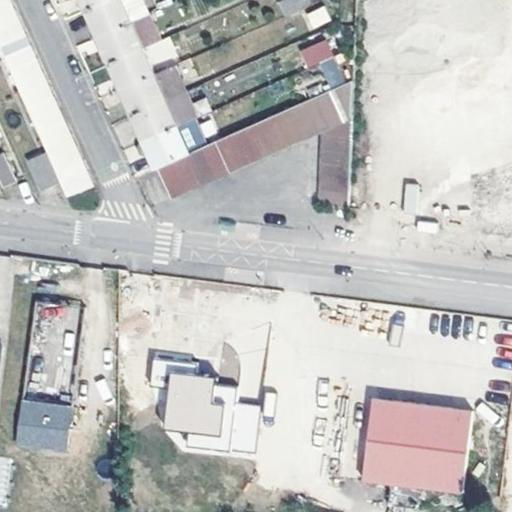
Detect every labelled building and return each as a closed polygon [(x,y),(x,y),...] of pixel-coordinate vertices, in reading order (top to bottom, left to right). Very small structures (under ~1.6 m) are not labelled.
[(0,0),(0,15),(16,9),(11,0),(0,0)] [(82,0),(86,10),(109,0),(82,0)] [(121,0),(109,0),(86,10),(98,37),(131,22),(121,0)] [(312,4),(310,0),(284,0),(281,2),(287,15),(312,4)] [(327,5),(309,14),(315,27),(333,19),(327,5)] [(0,31),(21,22),(16,9),(0,15),(0,31)] [(27,34),(21,22),(0,31),(0,42),(1,46),(27,34)] [(131,22),(98,37),(110,63),(143,48),(131,22)] [(33,47),(27,34),(1,46),(7,58),(33,47)] [(336,57),(328,39),(302,51),(310,69),(336,57)] [(38,60),(33,47),(7,58),(13,71),(38,60)] [(118,91),(122,90),(155,75),(143,48),(110,63),(118,80),(114,82),(118,91)] [(44,73),(38,60),(13,71),(18,84),(44,73)] [(122,90),(133,116),(183,94),(171,68),(155,75),(122,90)] [(50,85),(44,73),(18,84),(24,96),(50,85)] [(355,80),(293,108),(305,138),(326,129),(326,133),(353,134),(355,80)] [(55,98),(50,85),(24,96),(30,109),(55,98)] [(183,94),(133,116),(145,142),(178,128),(196,120),(183,94)] [(61,111),(55,98),(30,109),(35,122),(61,111)] [(278,115),(291,145),(305,138),(293,108),(278,115)] [(67,124),(61,111),(35,122),(41,135),(67,124)] [(263,122),(276,152),(291,145),(278,115),(263,122)] [(249,128),(261,158),(276,152),(263,122),(249,128)] [(72,136),(67,124),(41,135),(46,147),(72,136)] [(178,128),(145,142),(157,169),(160,168),(175,161),(189,155),(178,128)] [(234,135),(246,165),(261,158),(249,128),(234,135)] [(325,147),(353,149),(353,134),(326,133),(325,147)] [(219,141),(232,171),(246,165),(234,135),(219,141)] [(78,149),(72,136),(46,147),(51,156),(52,160),(78,149)] [(204,148),(217,177),(232,171),(219,141),(204,148)] [(325,162),(352,164),(353,149),(325,147),(325,162)] [(189,155),(202,184),(217,177),(204,148),(189,155)] [(84,162),(78,149),(52,160),(58,173),(84,162)] [(19,179),(6,150),(0,152),(0,173),(5,184),(19,179)] [(175,161),(187,191),(202,184),(189,155),(175,161)] [(62,182),(58,173),(52,160),(51,156),(33,164),(44,190),(62,182)] [(160,168),(173,197),(187,191),(175,161),(160,168)] [(89,174),(84,162),(58,173),(62,182),(63,185),(89,174)] [(324,176),(352,178),(352,164),(325,162),(324,176)] [(324,190),(352,193),(352,178),(324,176),(324,190)] [(406,184),(403,209),(414,210),(416,185),(406,184)] [(324,190),(324,205),(351,208),(352,193),(324,190)] [(40,295),(34,342),(27,394),(76,400),(90,301),(40,295)] [(180,384),(175,423),(204,427),(205,420),(226,422),(223,445),(264,450),(271,403),(246,399),(248,384),(227,381),(228,372),(207,369),(208,359),(164,353),(161,381),(180,384)] [(467,487),(468,485),(478,405),(379,392),(378,392),(367,473),(467,487)] [(68,450),(71,403),(19,400),(15,447),(68,450)]
